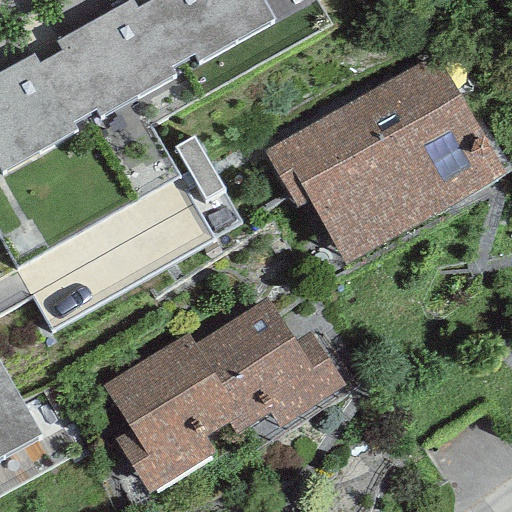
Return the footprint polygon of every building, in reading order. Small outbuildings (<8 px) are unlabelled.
[(125,0),(94,18),(135,91),(175,69),(172,63),(198,49),(201,54),(273,14),(265,0),(153,0),(140,8),(135,0),(125,0)] [(272,0),(286,20),(314,1),(313,0),(272,0)] [(135,91),(94,18),(55,39),(61,50),(40,62),(34,51),(0,69),(0,166),(0,167),(77,124),(75,120),(98,108),(99,111),(135,91)] [(435,50),(264,150),(296,204),(308,197),(346,262),(447,203),(505,169),(435,50)] [(178,176),(15,269),(50,330),(212,237),(178,176)] [(268,296),(193,342),(245,428),(270,412),(279,427),(346,386),(312,330),(295,341),(268,296)] [(189,332),(92,389),(146,492),(245,428),(193,342),(189,332)] [(0,450),(39,429),(0,358),(0,450)]
